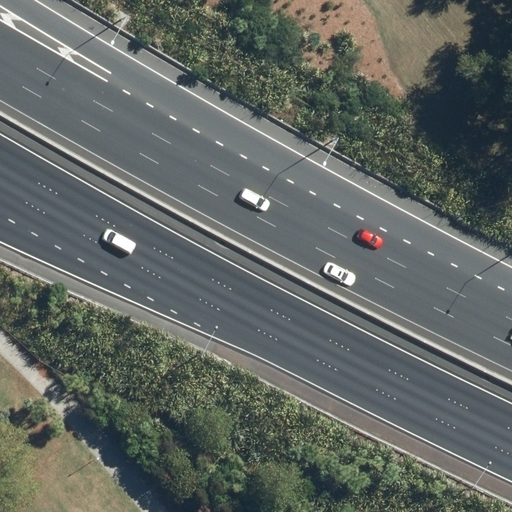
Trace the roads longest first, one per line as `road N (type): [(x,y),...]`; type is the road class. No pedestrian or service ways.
road 1 (motorway): [(0,74),(262,227),(511,350)]
road 2 (motorway): [(6,0),(511,282)]
road 3 (motorway): [(266,307),(0,178)]
road 4 (motorway): [(266,307),(0,213)]
road 5 (motorway): [(511,427),(266,307)]
